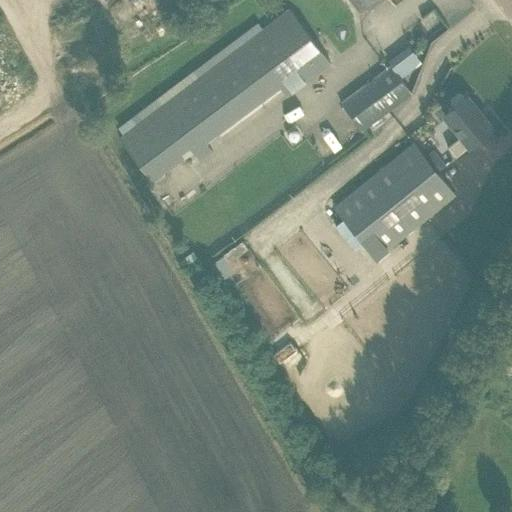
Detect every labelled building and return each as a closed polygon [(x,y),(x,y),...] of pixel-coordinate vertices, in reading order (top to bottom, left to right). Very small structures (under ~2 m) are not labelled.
[(349,0),(358,11),(379,0),(349,0)] [(289,9),(118,138),(151,180),(182,156),(179,152),(187,145),(199,160),(212,150),(204,140),(213,132),(278,84),(286,94),(329,62),(289,9)] [(341,104),(362,132),(411,94),(391,67),(341,104)] [(491,128),(466,97),(464,98),(460,94),(456,94),(450,99),(450,103),(453,107),(443,115),(460,136),(446,147),(455,157),(468,146),(491,128)] [(412,143),(333,207),(376,257),(454,194),(412,143)] [(192,251),(182,259),(189,268),(199,261),(192,251)]
